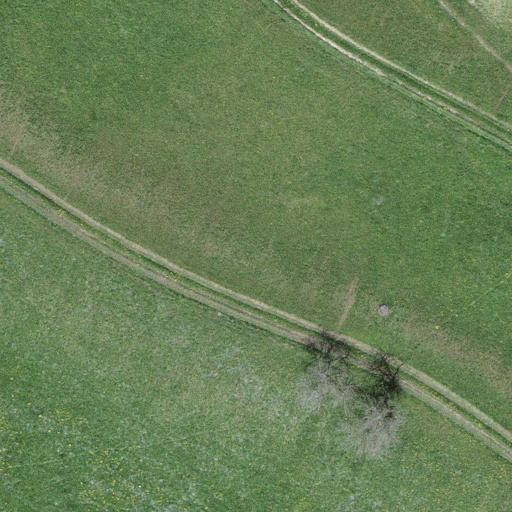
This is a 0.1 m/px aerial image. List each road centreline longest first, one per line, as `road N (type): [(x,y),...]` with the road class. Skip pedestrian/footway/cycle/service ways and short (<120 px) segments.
road 1 (track): [(511,452),(367,360),(152,270),(0,181)]
road 2 (track): [(511,139),(310,28),(280,0)]
